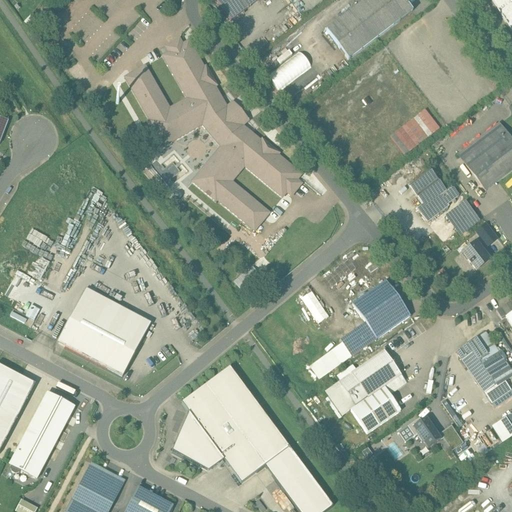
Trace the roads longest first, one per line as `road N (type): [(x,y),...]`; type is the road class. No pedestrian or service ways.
road 1 (unclassified): [(140,415),(366,225)]
road 2 (unclassified): [(366,225),(196,22),(193,0)]
road 3 (unclassified): [(511,273),(461,308),(447,308),(366,225)]
road 4 (unclassified): [(0,343),(104,399),(114,413)]
